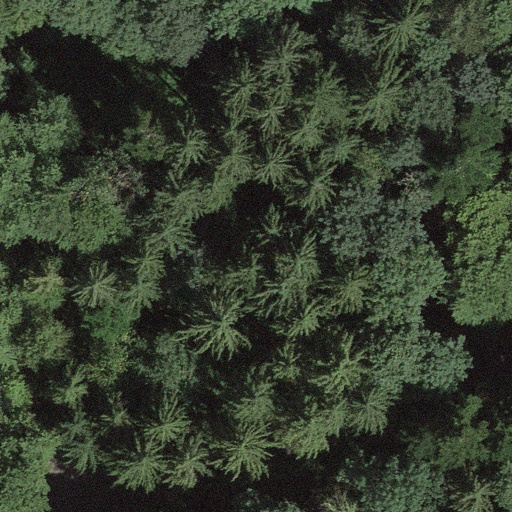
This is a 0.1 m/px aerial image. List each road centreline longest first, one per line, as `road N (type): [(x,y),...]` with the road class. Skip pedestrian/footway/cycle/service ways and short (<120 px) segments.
road 1 (track): [(511,355),(81,511)]
road 2 (track): [(0,255),(79,511)]
